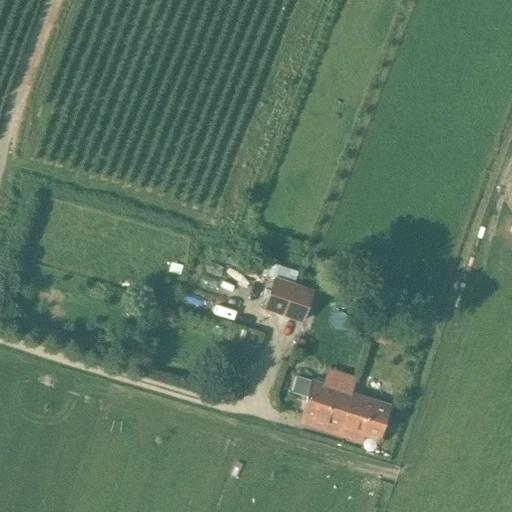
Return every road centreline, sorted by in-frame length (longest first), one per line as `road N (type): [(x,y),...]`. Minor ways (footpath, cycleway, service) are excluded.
road 1 (track): [(0,338),(260,414)]
road 2 (unclassified): [(0,157),(49,0)]
